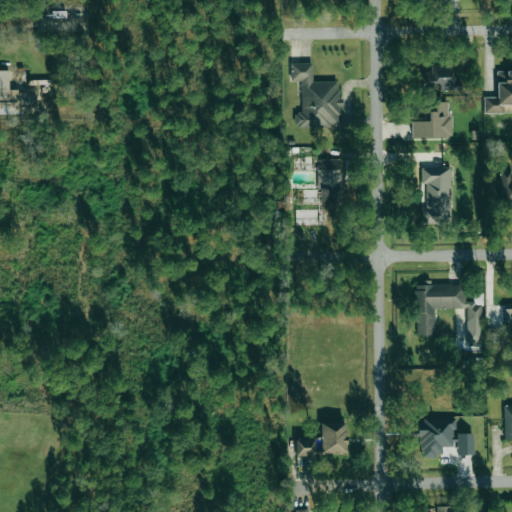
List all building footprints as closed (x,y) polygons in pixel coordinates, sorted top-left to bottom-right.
[(337,81),(311,81),(311,62),(290,63),(290,81),(300,81),(301,113),(294,113),(294,126),(339,126),(339,97),(337,97),(337,81)] [(430,71),(418,71),(418,90),(454,89),(453,63),(430,64),(430,71)] [(0,114),(17,114),(17,104),(28,104),(28,93),(18,93),(18,90),(8,90),(8,70),(0,70),(0,114)] [(511,70),(496,71),(496,97),(483,97),(483,113),(503,113),(503,104),(511,104),(511,70)] [(434,102),(434,111),(427,111),(427,120),(410,121),(411,137),(450,136),(449,101),(434,102)] [(319,189),(339,189),(338,159),(317,159),(319,189)] [(421,224),(450,223),(449,167),(420,167),(421,224)] [(499,206),(511,205),(511,178),(510,170),(498,170),(499,206)] [(465,308),(466,341),(481,341),(481,302),(464,303),(464,282),(413,283),(414,335),(434,335),(433,308),(465,308)] [(503,439),(511,439),(511,404),(503,405),(503,439)] [(472,433),(454,433),(454,418),(418,418),(418,456),(441,456),(441,446),(456,446),(456,454),(472,454),(472,433)] [(295,454),(345,453),(344,422),(319,423),(320,438),(294,438),(295,454)]
